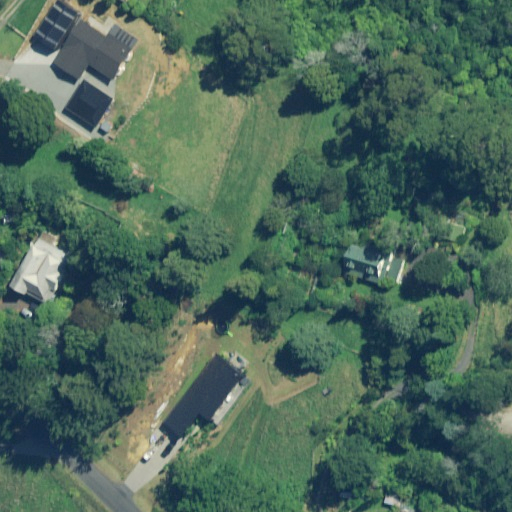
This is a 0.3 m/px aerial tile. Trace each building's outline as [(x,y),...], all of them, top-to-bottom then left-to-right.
[(117,21),(108,37),(81,21),(56,63),(81,79),(90,64),(116,80),(133,52),(142,37),(117,21)] [(117,101),(85,81),(68,108),(100,128),(117,101)] [(75,257),(39,238),(14,286),(52,306),(69,274),(67,273),(75,257)] [(395,289),(405,256),(368,245),(367,250),(350,245),(342,273),(395,289)] [(0,268),(9,252),(0,247),(0,268)] [(267,315),(254,307),(249,316),(262,323),(267,315)] [(247,377),(217,355),(166,426),(184,439),(201,416),(213,424),(247,377)]
